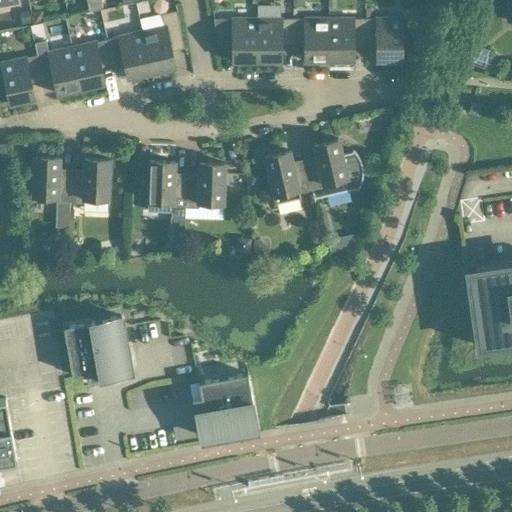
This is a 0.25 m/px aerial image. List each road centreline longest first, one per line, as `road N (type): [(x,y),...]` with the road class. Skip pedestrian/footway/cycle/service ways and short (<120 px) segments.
road 1 (residential): [(48,511),(350,449),(511,426)]
road 2 (residential): [(369,91),(228,129),(55,120)]
road 3 (secondary): [(511,466),(236,511)]
road 4 (residential): [(369,91),(208,84)]
road 5 (residential): [(208,84),(55,120)]
road 6 (unknown): [(43,492),(21,376),(0,356)]
